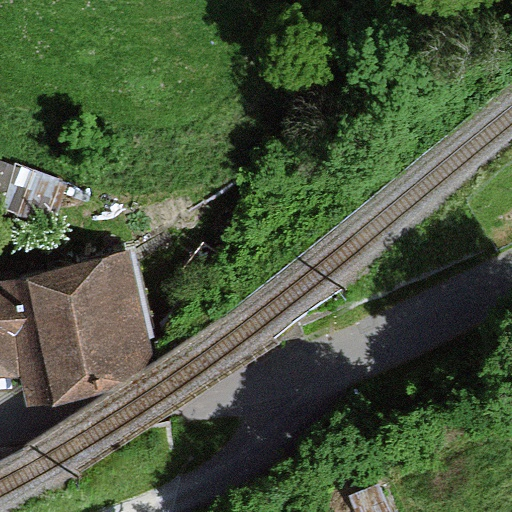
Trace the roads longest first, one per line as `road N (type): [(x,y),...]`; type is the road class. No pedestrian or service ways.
road 1 (unclassified): [(319,383),(206,405),(0,413)]
road 2 (unclassified): [(511,296),(399,357),(319,383)]
road 3 (residential): [(319,383),(281,446),(172,511)]
